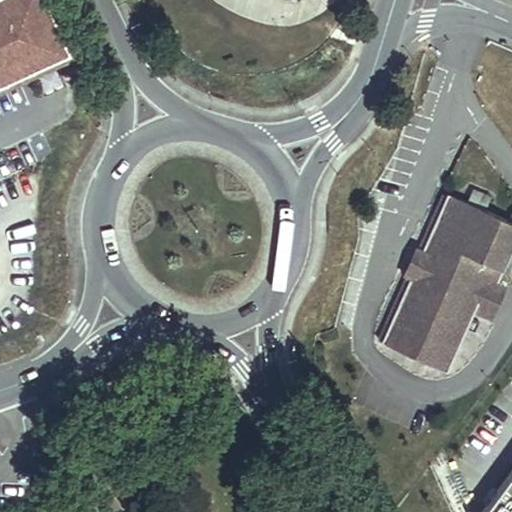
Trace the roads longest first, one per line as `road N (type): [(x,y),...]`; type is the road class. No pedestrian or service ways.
road 1 (tertiary): [(44,374),(132,325),(155,321)]
road 2 (tertiary): [(100,266),(81,328),(44,374)]
road 3 (residential): [(351,111),(396,0)]
